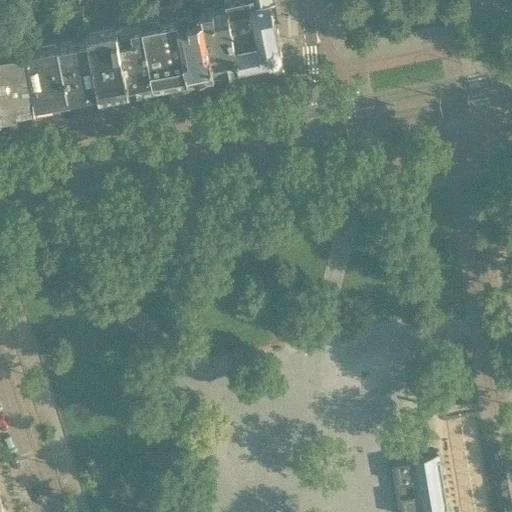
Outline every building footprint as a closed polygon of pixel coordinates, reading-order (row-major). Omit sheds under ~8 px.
[(226,0),(227,3),(239,61),(273,54),(277,52),(278,51),(280,49),(280,46),(280,43),(279,41),(277,38),(276,33),(278,31),(277,26),(274,25),(273,18),(278,17),(274,0),(226,0)] [(201,8),(203,14),(213,66),(239,61),(227,3),(201,8)] [(146,12),(142,18),(154,78),(188,71),(176,14),(167,16),(163,13),(159,13),(156,11),(146,12)] [(193,11),(176,14),(188,71),(213,66),(203,14),(196,16),(193,11)] [(130,24),(116,26),(128,83),(154,78),(142,18),(130,20),(130,24)] [(0,106),(34,101),(25,44),(8,47),(4,20),(0,20),(0,106)] [(128,83),(116,26),(116,23),(85,28),(98,89),(128,83)] [(69,95),(98,89),(85,28),(66,32),(67,37),(43,41),(25,44),(34,101),(69,95)] [(394,461),(402,511),(448,511),(438,449),(428,450),(428,449),(426,449),(427,451),(419,452),(419,450),(417,450),(418,452),(408,454),(408,458),(394,461)]
